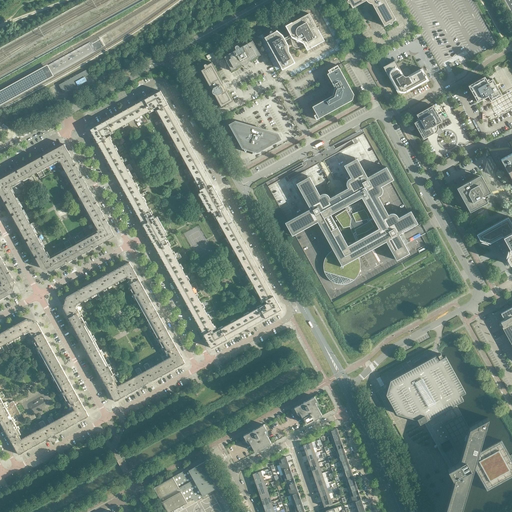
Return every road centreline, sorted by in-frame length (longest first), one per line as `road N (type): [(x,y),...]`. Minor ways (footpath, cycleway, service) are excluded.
road 1 (unknown): [(320,158),(285,186),(329,277),(346,285),(396,256),(411,235),(394,197),(351,146)]
road 2 (residential): [(346,388),(395,345),(482,297),(418,179)]
road 3 (residential): [(291,313),(162,81)]
road 4 (residential): [(313,146),(278,76),(331,47),(316,11)]
road 5 (residential): [(239,187),(168,55)]
road 6 (residential): [(107,418),(39,295)]
road 7 (residential): [(130,245),(197,368)]
road 8 (residential): [(209,361),(142,238)]
road 9 (residential): [(303,308),(239,187)]
road 10 (residential): [(65,131),(130,245)]
road 11 (residential): [(142,238),(78,124)]
